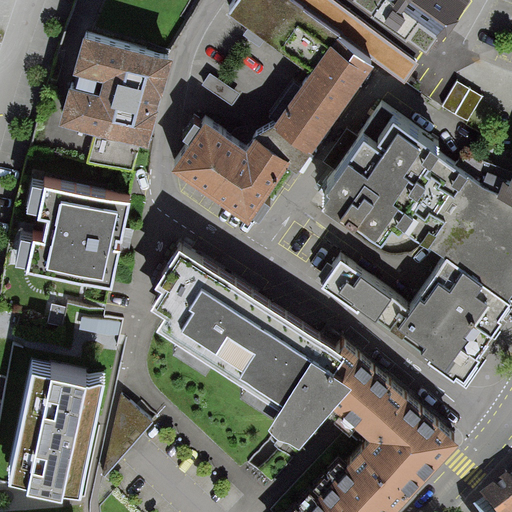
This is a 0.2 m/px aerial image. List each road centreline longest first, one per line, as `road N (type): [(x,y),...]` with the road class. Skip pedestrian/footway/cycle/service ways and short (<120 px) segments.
road 1 (residential): [(496,433),(399,355),(165,193),(158,163),(163,125),(179,68),(213,0)]
road 2 (unknown): [(293,202),(413,288)]
